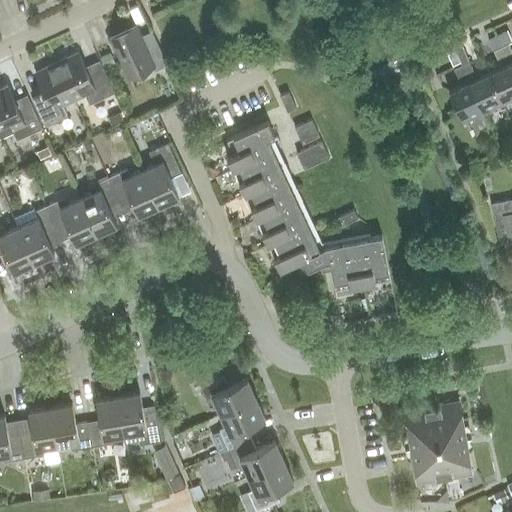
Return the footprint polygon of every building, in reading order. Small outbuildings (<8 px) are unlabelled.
[(154,71),(167,65),(152,31),(140,37),(136,29),(112,40),(129,77),(153,67),(154,71)] [(495,36),(488,39),(493,51),(500,47),(495,36)] [(511,52),(508,44),(500,47),(511,72),(511,52)] [(488,72),(503,104),(511,100),(511,72),(500,47),(493,51),(500,67),(488,72)] [(453,66),(460,63),(458,58),(455,51),(447,54),(453,66)] [(78,53),(57,63),(73,100),(84,95),(89,105),(114,93),(99,60),(85,67),(78,53)] [(110,54),(100,59),(105,68),(114,64),(110,54)] [(465,54),(458,58),(460,63),(461,65),(469,61),(465,54)] [(461,65),(483,113),(503,104),(488,72),(476,78),(469,62),(461,65)] [(73,100),(57,63),(35,73),(43,90),(32,95),(45,125),(67,115),(62,105),(73,100)] [(483,113),(461,65),(453,69),(461,85),(448,91),(463,123),(483,113)] [(0,88),(0,132),(0,133),(11,129),(16,140),(42,128),(31,104),(18,109),(7,85),(0,88)] [(287,112),(296,108),(288,92),(280,96),(287,112)] [(120,113),(109,118),(112,125),(124,120),(120,113)] [(302,143),(319,135),(311,119),(294,127),(302,143)] [(267,121),(226,140),(233,154),(227,157),(279,269),(296,262),(301,273),(322,263),(324,267),(330,266),(335,290),(336,296),(352,293),(351,287),(390,279),(382,235),(326,246),(319,249),(268,139),(274,136),(267,121)] [(90,138),(82,141),(86,151),(94,147),(90,138)] [(304,169),(329,157),(321,141),(296,153),(304,169)] [(142,170),(158,205),(178,196),(170,178),(181,173),(168,143),(148,152),(154,165),(142,170)] [(127,169),(108,178),(118,201),(129,196),(138,215),(158,205),(142,170),(130,176),(127,169)] [(6,175),(0,177),(0,183),(3,190),(11,187),(6,175)] [(92,193),(80,198),(96,234),(116,224),(108,206),(118,201),(108,178),(89,186),(92,193)] [(65,197),(46,206),(56,230),(67,225),(75,243),(96,234),(80,198),(68,204),(65,197)] [(511,198),(491,203),(494,220),(505,218),(510,244),(511,243),(511,198)] [(18,226),(18,227),(33,262),(54,253),(45,234),(56,230),(46,206),(34,211),(33,209),(14,217),(18,226)] [(341,226),(358,218),(354,210),(337,218),(341,226)] [(33,262),(18,227),(5,232),(2,226),(0,226),(0,254),(5,253),(13,271),(33,262)] [(211,356),(203,360),(207,370),(216,366),(211,356)] [(215,402),(220,415),(255,399),(246,378),(228,386),(223,375),(200,386),(208,405),(215,402)] [(139,392),(117,396),(124,434),(125,434),(126,441),(138,439),(139,443),(160,439),(159,435),(155,410),(143,412),(139,392)] [(87,422),(91,447),(112,443),(111,436),(124,434),(117,396),(95,400),(99,420),(87,422)] [(265,419),(255,399),(220,415),(226,427),(219,430),(228,449),(251,438),(246,427),(265,419)] [(417,483),(472,474),(459,401),(404,411),(417,483)] [(50,407),(57,445),(70,443),(71,450),(91,447),(87,422),(75,424),(72,404),(50,407)] [(20,433),(24,458),(45,455),(43,448),(57,445),(50,407),(28,411),(31,431),(20,433)] [(0,415),(0,455),(2,455),(3,462),(24,458),(20,433),(8,435),(5,415),(0,415)] [(248,477),(284,461),(274,440),(256,449),(251,438),(228,449),(236,468),(243,465),(248,477)] [(169,443),(156,446),(163,474),(175,471),(169,443)] [(224,461),(231,458),(227,449),(220,453),(224,461)] [(24,459),(13,461),(15,473),(26,471),(24,459)] [(293,481),(284,461),(248,477),(254,489),(247,492),(256,511),(279,501),(274,490),(293,481)] [(185,487),(179,474),(168,480),(173,492),(185,487)] [(49,489),(32,491),(33,500),(50,498),(49,489)] [(504,489),(493,494),(497,502),(508,497),(504,489)]
